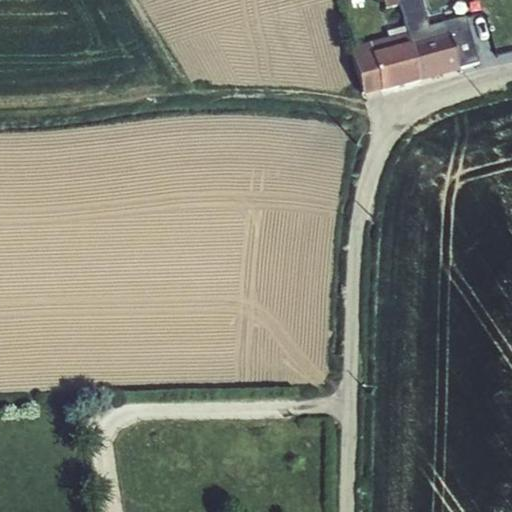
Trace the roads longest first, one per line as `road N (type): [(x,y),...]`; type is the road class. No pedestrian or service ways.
road 1 (unclassified): [(511,80),(403,108),(379,140),(364,182),(346,511)]
road 2 (track): [(403,108),(238,94),(0,115)]
road 3 (unknown): [(351,386),(313,409),(117,417),(104,435),(113,511)]
